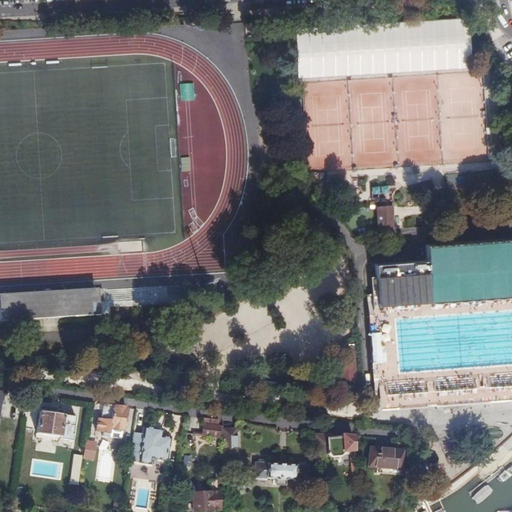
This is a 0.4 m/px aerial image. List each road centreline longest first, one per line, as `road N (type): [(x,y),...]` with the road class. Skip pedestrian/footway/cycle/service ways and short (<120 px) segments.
road 1 (residential): [(0,387),(281,424),(408,433),(423,421)]
road 2 (residential): [(150,0),(0,9)]
